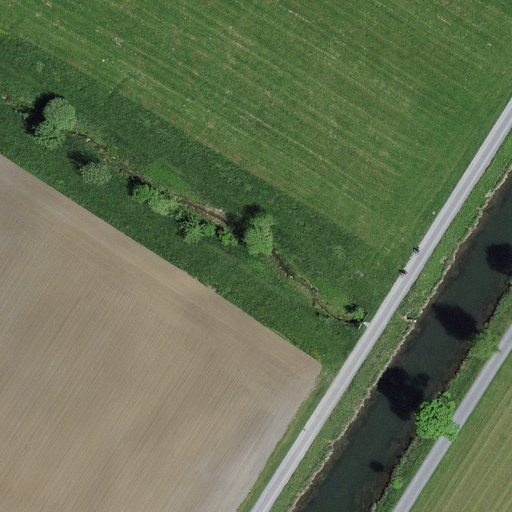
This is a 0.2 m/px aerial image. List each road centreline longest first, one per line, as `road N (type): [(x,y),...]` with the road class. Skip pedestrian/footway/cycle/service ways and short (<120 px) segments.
road 1 (track): [(261,511),(511,113)]
road 2 (track): [(511,347),(410,511)]
